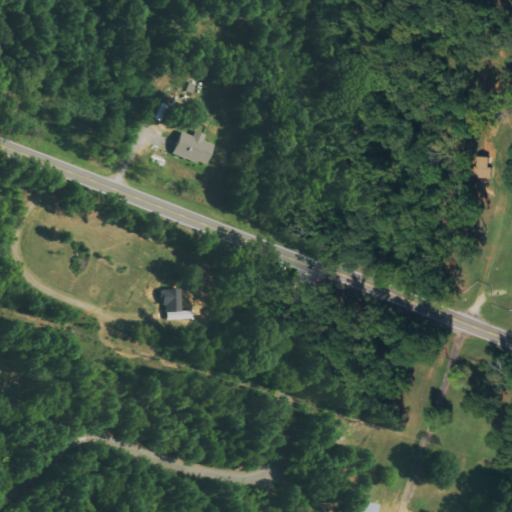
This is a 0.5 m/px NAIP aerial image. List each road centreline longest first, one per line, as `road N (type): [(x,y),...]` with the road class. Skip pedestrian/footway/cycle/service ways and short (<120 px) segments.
road 1 (tertiary): [(0,141),(511,341)]
road 2 (residential): [(10,511),(77,448),(99,441),(123,439),(232,474),(273,474),(283,466),(302,260)]
